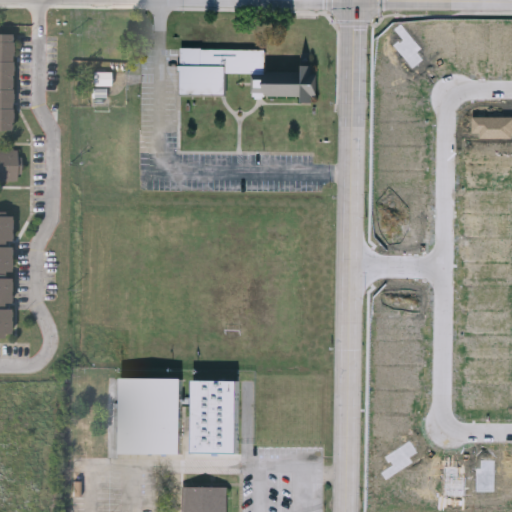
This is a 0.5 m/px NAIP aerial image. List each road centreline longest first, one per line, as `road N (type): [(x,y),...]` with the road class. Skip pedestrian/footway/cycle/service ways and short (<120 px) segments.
road 1 (tertiary): [(354,0),(348,511)]
road 2 (residential): [(449,91),(441,430)]
